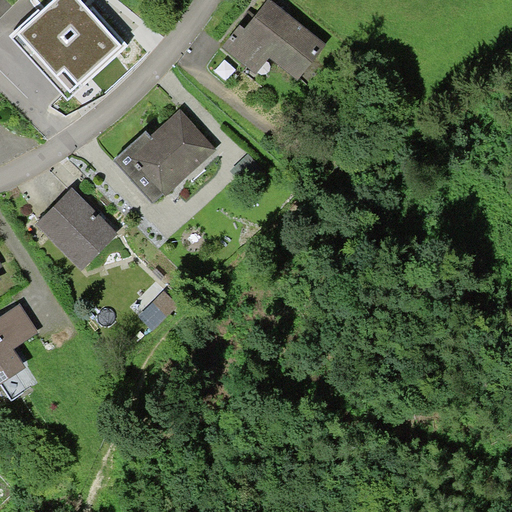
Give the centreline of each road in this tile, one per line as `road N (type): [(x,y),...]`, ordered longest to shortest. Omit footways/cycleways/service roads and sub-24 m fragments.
road 1 (track): [(511,51),(448,95),(149,354),(85,511)]
road 2 (residential): [(0,177),(94,126),(150,77),(207,0)]
